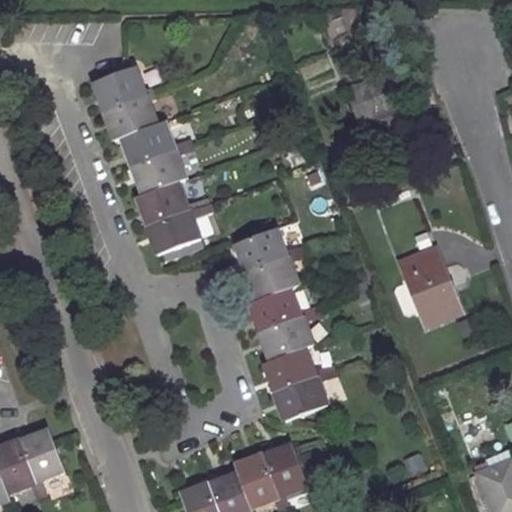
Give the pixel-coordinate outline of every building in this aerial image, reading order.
[(136,70),(93,87),(104,115),(154,96),(151,90),(144,93),(136,70)] [(383,78),(348,93),(373,151),(410,135),(392,92),(389,93),(383,78)] [(154,96),(104,115),(114,143),(122,140),(157,127),(149,105),(156,102),(154,96)] [(157,127),(122,140),(133,169),(181,151),(180,145),(173,147),(164,124),(157,127)] [(188,142),(180,145),(181,151),(189,147),(188,142)] [(189,147),(181,151),(183,156),(192,154),(189,147)] [(186,182),(177,158),(183,156),(181,151),(133,169),(144,197),(178,184),(186,182)] [(380,167),(373,169),(378,182),(385,178),(380,167)] [(144,197),(136,200),(147,228),(196,210),(194,204),(187,207),(178,184),(144,197)] [(200,242),(192,219),(199,216),(196,210),(147,228),(158,257),(200,242)] [(277,230),(234,246),(245,276),(295,257),(293,251),(286,254),(277,230)] [(303,246),(293,251),(295,257),(305,252),(303,246)] [(437,249),(400,263),(426,329),(463,315),(437,249)] [(305,252),(295,257),(297,262),(307,258),(305,252)] [(299,288),(290,264),(297,262),(295,257),(245,276),(256,304),(292,291),(299,288)] [(256,304),(249,307),(260,335),(309,317),(307,311),(300,314),(292,291),(256,304)] [(317,308),(307,311),(309,317),(320,313),(317,308)] [(320,313),(309,317),(311,322),(322,319),(320,313)] [(309,317),(260,335),(271,363),(306,350),(313,347),(304,325),(311,322),(309,317)] [(271,363),(263,366),(274,394),(323,376),(321,370),(315,372),(306,350),(271,363)] [(333,366),(321,370),(323,376),(335,371),(333,366)] [(335,371),(323,376),(326,382),(338,378),(335,371)] [(323,376),(274,394),(285,423),(327,407),(319,385),(326,382),(323,376)] [(49,431),(20,442),(39,491),(44,488),(42,481),(64,473),(49,431)] [(20,442),(0,449),(0,474),(8,495),(30,487),(33,493),(39,491),(20,442)] [(292,446),(263,457),(281,505),(286,503),(284,496),(307,488),(292,446)] [(263,457),(235,467),(238,475),(251,509),(273,501),(275,508),(281,505),(263,457)] [(511,511),(511,462),(478,475),(492,511),(511,511)] [(0,505),(10,502),(8,495),(0,474),(0,505)] [(251,511),(251,509),(238,475),(208,485),(218,511),(251,511)] [(218,511),(208,485),(180,496),(186,511),(218,511)]
